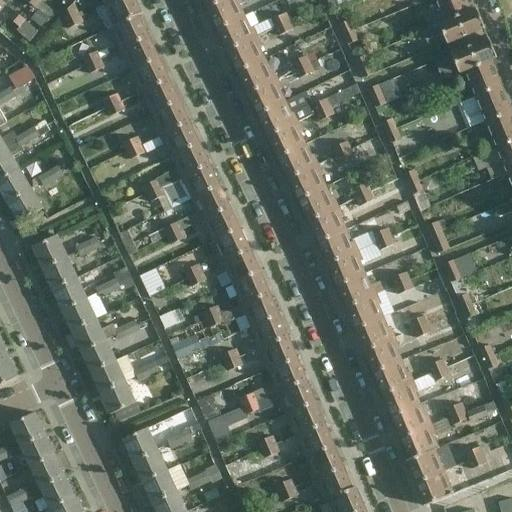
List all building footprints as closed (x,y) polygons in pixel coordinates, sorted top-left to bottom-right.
[(56,14),(39,0),(0,0),(6,5),(10,0),(21,0),(24,2),(24,0),(25,0),(51,21),(56,14)] [(143,14),(135,0),(116,0),(105,6),(115,27),(143,14)] [(202,0),(207,9),(225,0),(202,0)] [(242,4),(240,0),(225,0),(207,9),(217,30),(245,17),(240,5),(242,4)] [(328,0),(333,11),(341,8),(337,0),(328,0)] [(471,13),(466,0),(435,0),(445,23),(471,13)] [(64,17),(62,18),(65,23),(81,15),(75,4),(64,17)] [(485,29),(477,10),(471,13),(445,23),(423,32),(426,41),(443,34),(447,44),(485,29)] [(8,19),(19,28),(17,31),(31,42),(38,33),(14,12),(8,19)] [(143,15),(143,14),(115,27),(111,29),(117,42),(115,43),(119,51),(149,37),(139,17),(143,15)] [(81,15),(65,23),(68,30),(84,23),(81,15)] [(285,15),(271,22),(274,30),(289,23),(285,15)] [(255,38),(245,17),(217,30),(227,51),(255,38)] [(351,21),(340,26),(344,36),(355,31),(351,21)] [(289,23),(274,30),(278,38),(293,31),(289,23)] [(359,41),(355,31),(344,36),(348,46),(359,41)] [(159,58),(149,37),(119,51),(122,59),(125,58),(131,71),(159,58)] [(265,59),(255,38),(227,51),(237,73),(265,59)] [(497,58),(489,40),(452,55),(456,65),(439,72),(443,83),(465,73),(464,72),(491,61),(497,58)] [(98,52),(82,60),(86,68),(101,60),(98,52)] [(355,61),(363,80),(374,75),(366,57),(355,61)] [(159,58),(131,71),(138,85),(135,86),(139,94),(170,80),(159,58)] [(271,71),(265,59),(237,73),(247,94),(278,79),(274,70),(271,71)] [(308,66),(305,59),(290,65),(294,73),(308,66)] [(101,60),(86,68),(90,76),(105,68),(101,60)] [(501,86),(491,61),(464,72),(465,73),(475,97),(501,86)] [(312,74),(308,66),(294,73),(297,81),(312,74)] [(283,88),(278,79),(247,94),(257,115),(285,102),(280,90),(283,88)] [(180,102),(170,80),(139,94),(134,97),(138,106),(144,104),(150,116),(152,115),(180,102)] [(361,94),(357,86),(327,100),(328,100),(313,107),(312,105),(306,92),(285,102),(257,115),(268,137),(298,122),(299,123),(316,115),(332,108),(361,94)] [(368,91),(376,109),(387,104),(379,86),(368,91)] [(511,112),(501,86),(475,97),(481,113),(464,120),(468,131),(485,123),(511,112)] [(11,88),(2,94),(7,103),(17,98),(11,88)] [(122,103),(118,95),(103,103),(106,110),(122,103)] [(190,122),(180,102),(152,115),(158,127),(156,128),(159,136),(190,122)] [(122,103),(106,110),(110,118),(126,111),(122,103)] [(336,116),(332,108),(316,115),(320,123),(336,116)] [(511,143),(511,111),(511,112),(485,123),(496,150),(511,143)] [(382,124),(387,134),(398,130),(393,120),(382,124)] [(200,143),(190,122),(159,136),(163,144),(166,143),(172,156),(200,143)] [(298,122),(268,137),(278,158),(306,145),(300,133),(303,132),(299,123),(298,122)] [(35,128),(25,133),(31,143),(41,138),(38,132),(35,128)] [(402,140),(398,130),(387,134),(391,144),(402,140)] [(19,144),(22,148),(31,143),(25,133),(16,139),(19,144)] [(0,155),(8,150),(0,136),(0,155)] [(138,138),(123,146),(127,153),(142,146),(138,138)] [(210,164),(200,143),(172,156),(178,169),(176,170),(176,171),(156,181),(156,182),(143,188),(147,196),(163,188),(180,180),(179,178),(210,164)] [(502,163),(487,169),(492,182),(507,176),(507,175),(511,173),(511,143),(496,150),(502,163)] [(22,148),(19,144),(8,150),(0,155),(0,181),(20,170),(13,159),(24,152),(22,148)] [(347,144),(332,150),(336,158),(350,152),(347,144)] [(311,156),(306,145),(278,158),(288,179),(319,165),(314,155),(311,156)] [(146,153),(142,146),(127,153),(131,161),(146,153)] [(350,152),(336,158),(339,166),(354,160),(350,152)] [(220,185),(210,164),(179,178),(180,180),(183,186),(186,185),(192,198),(220,185)] [(323,174),(319,165),(288,179),(298,201),(326,187),(320,175),(323,174)] [(58,167),(49,173),(54,183),(64,177),(58,167)] [(32,189),(20,170),(0,181),(0,191),(7,204),(32,189)] [(405,176),(409,186),(420,181),(415,171),(405,176)] [(54,183),(49,173),(39,178),(45,188),(54,183)] [(424,191),(420,181),(409,186),(413,196),(424,191)] [(230,206),(220,185),(192,198),(199,213),(179,223),(165,230),(135,244),(129,231),(119,236),(129,256),(167,238),(183,231),(201,223),(200,220),(230,206)] [(326,187),(298,201),(308,222),(339,208),(335,198),(332,199),(326,187)] [(366,187),(351,194),(355,202),(370,195),(366,187)] [(167,196),(163,188),(147,196),(151,204),(167,196)] [(44,209),(32,189),(7,204),(19,224),(37,214),(44,209)] [(370,195),(355,202),(359,209),(373,203),(370,195)] [(339,208),(308,222),(319,243),(347,231),(341,220),(359,211),(359,209),(355,202),(339,208)] [(511,202),(495,210),(498,218),(511,212),(511,202)] [(240,228),(230,206),(200,220),(201,223),(203,229),(206,227),(213,241),(240,228)] [(427,227),(431,237),(442,233),(438,223),(427,227)] [(251,250),(240,228),(213,241),(219,255),(217,257),(221,264),(251,250)] [(386,230),(372,237),(375,245),(390,238),(386,230)] [(187,239),(183,231),(167,238),(171,246),(187,239)] [(347,231),(319,243),(328,266),(359,252),(355,242),(352,243),(347,231)] [(450,250),(442,233),(431,237),(439,255),(450,250)] [(66,255),(58,237),(51,240),(33,248),(43,269),(68,257),(66,255)] [(97,238),(87,243),(92,253),(102,249),(97,238)] [(390,238),(375,245),(379,252),(393,246),(390,238)] [(92,253),(87,243),(77,247),(82,258),(92,253)] [(261,271),(251,250),(221,264),(224,272),(227,271),(233,284),(261,271)] [(359,252),(328,266),(336,286),(365,274),(360,263),(363,262),(359,252)] [(77,278),(68,257),(43,269),(52,290),(77,278)] [(444,266),(451,284),(462,280),(454,261),(444,266)] [(200,266),(184,273),(188,281),(204,273),(200,266)] [(270,293),(261,271),(233,284),(238,297),(236,298),(239,306),(270,293)] [(204,273),(188,281),(192,289),(207,281),(204,273)] [(405,273),(391,280),(394,288),(409,281),(405,273)] [(370,286),(365,274),(336,286),(345,308),(377,295),(373,285),(370,286)] [(87,299),(77,278),(52,290),(62,311),(87,299)] [(116,280),(106,284),(111,295),(121,290),(116,280)] [(412,289),(409,281),(394,288),(398,296),(412,289)] [(111,295),(106,284),(97,289),(101,299),(111,295)] [(279,315),(270,293),(239,306),(240,307),(222,314),(206,322),(209,329),(225,323),(226,323),(246,315),(251,327),(279,315)] [(381,305),(377,295),(345,308),(355,330),(384,318),(378,306),(381,305)] [(458,299),(462,309),(473,305),(469,295),(458,299)] [(97,320),(87,299),(62,311),(72,332),(97,320)] [(478,315),(473,305),(462,309),(467,320),(478,315)] [(222,314),(219,307),(202,314),(206,322),(222,314)] [(405,309),(384,318),(355,330),(364,352),(393,340),(403,336),(413,331),(425,326),(422,318),(411,323),(405,309)] [(289,337),(279,315),(251,327),(257,341),(255,342),(258,350),(289,337)] [(102,331),(97,320),(72,332),(82,353),(107,341),(118,336),(120,341),(130,336),(126,326),(116,331),(114,326),(102,331)] [(141,332),(136,321),(126,326),(130,336),(141,332)] [(429,334),(425,326),(413,331),(417,339),(429,334)] [(0,359),(8,355),(0,337),(0,359)] [(298,359),(289,337),(258,350),(261,358),(264,356),(270,371),(298,359)] [(402,362),(393,340),(364,352),(373,374),(402,362)] [(117,362),(107,341),(82,353),(92,374),(117,362)] [(491,346),(480,350),(485,361),(495,356),(491,346)] [(237,350),(221,357),(224,365),(240,358),(237,350)] [(0,386),(19,378),(8,355),(0,359),(0,386)] [(500,366),(495,356),(485,361),(489,371),(500,366)] [(244,366),(240,358),(224,365),(228,373),(244,366)] [(307,381),(298,359),(270,371),(276,385),(273,386),(277,394),(307,381)] [(445,369),(442,361),(427,368),(430,376),(445,369)] [(127,383),(117,362),(92,374),(101,395),(127,383)] [(407,374),(402,362),(373,374),(382,396),(414,383),(410,373),(407,374)] [(155,363),(145,368),(150,378),(160,373),(155,363)] [(150,378),(145,368),(135,373),(140,383),(150,378)] [(449,377),(445,369),(430,376),(434,384),(449,377)] [(316,403),(307,381),(277,394),(280,402),(283,401),(289,415),(316,403)] [(137,404),(127,383),(101,395),(111,416),(129,407),(137,404)] [(418,393),(414,383),(382,396),(391,417),(420,405),(415,394),(418,393)] [(255,394),(239,401),(243,408),(259,402),(255,394)] [(511,397),(502,402),(507,412),(511,409),(511,397)] [(262,410),(259,402),(243,408),(246,416),(262,410)] [(325,424),(316,403),(289,415),(294,428),(292,429),(295,437),(325,424)] [(461,404),(446,411),(450,419),(465,412),(461,404)] [(425,417),(420,405),(391,417),(400,439),(432,426),(428,415),(425,417)] [(468,420),(465,412),(450,419),(454,427),(468,420)] [(11,426),(19,444),(21,448),(46,436),(36,414),(11,426)] [(335,446),(325,424),(295,437),(298,445),(301,444),(307,457),(335,446)] [(436,436),(432,426),(400,439),(409,461),(434,451),(438,449),(433,437),(436,436)] [(149,429),(141,432),(123,441),(133,461),(158,449),(149,429)] [(187,431),(178,435),(182,446),(192,441),(187,431)] [(182,446),(178,435),(168,440),(173,450),(182,446)] [(56,456),(46,436),(21,448),(31,468),(56,456)] [(274,437),(258,444),(261,452),(277,446),(274,437)] [(281,453),(277,446),(261,452),(265,460),(281,453)] [(344,467),(335,446),(307,457),(313,471),(310,472),(313,480),(344,467)] [(8,447),(0,450),(0,456),(2,462),(12,457),(8,447)] [(465,454),(469,462),(484,456),(481,448),(465,454)] [(168,469),(158,449),(133,461),(142,481),(168,469)] [(443,472),(434,451),(409,461),(406,462),(415,484),(443,472)] [(66,477),(56,456),(31,468),(40,489),(66,477)] [(487,464),(484,456),(469,462),(472,470),(487,464)] [(353,489),(344,467),(313,480),(317,487),(319,486),(325,500),(353,489)] [(177,490),(168,469),(142,481),(152,502),(177,490)] [(443,472),(415,484),(425,507),(453,495),(443,472)] [(207,473),(197,477),(202,488),(211,483),(207,473)] [(75,498),(66,477),(40,489),(50,510),(75,498)] [(202,488),(197,477),(187,481),(192,492),(202,488)] [(276,488),(279,496),(296,489),(292,481),(276,488)] [(360,511),(366,510),(357,488),(353,489),(325,500),(318,503),(321,511),(329,511),(333,511),(360,511)] [(27,489),(17,493),(22,503),(32,498),(27,489)] [(299,496),(296,489),(279,496),(283,503),(299,496)] [(182,511),(186,510),(177,490),(152,502),(156,511),(182,511)] [(22,503),(17,493),(7,498),(12,508),(22,503)] [(81,511),(75,498),(50,510),(51,511),(81,511)] [(509,511),(506,501),(499,504),(501,511),(509,511)]
